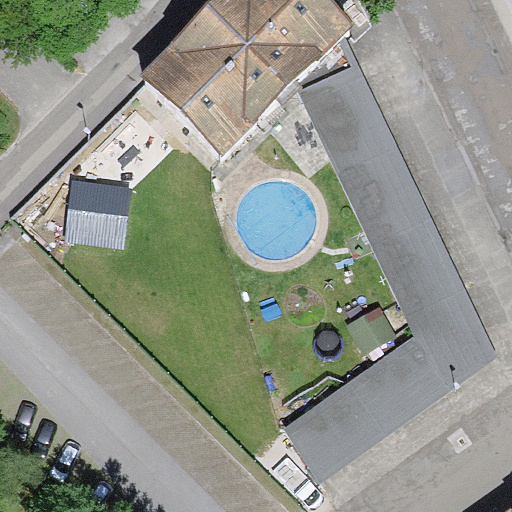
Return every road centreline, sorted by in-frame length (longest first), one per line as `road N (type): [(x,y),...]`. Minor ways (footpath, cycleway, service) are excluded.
road 1 (residential): [(177,0),(0,199)]
road 2 (residential): [(446,0),(511,140)]
